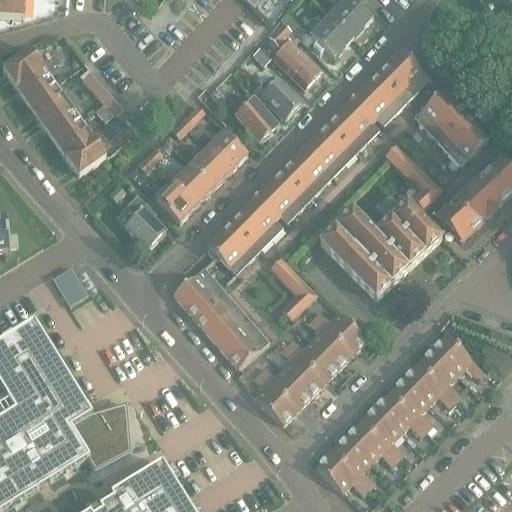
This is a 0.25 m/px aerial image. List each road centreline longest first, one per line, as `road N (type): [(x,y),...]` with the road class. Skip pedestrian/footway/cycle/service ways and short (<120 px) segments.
road 1 (residential): [(407,23),(140,301)]
road 2 (residential): [(470,279),(286,468)]
road 3 (unclassified): [(286,468),(140,301)]
road 4 (unclassified): [(0,141),(140,301)]
road 5 (residential): [(407,23),(511,141)]
